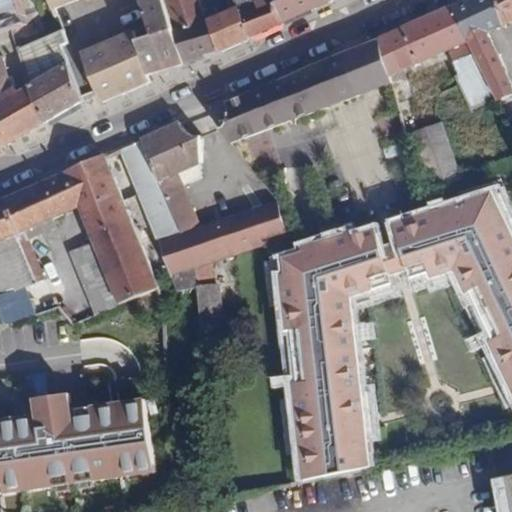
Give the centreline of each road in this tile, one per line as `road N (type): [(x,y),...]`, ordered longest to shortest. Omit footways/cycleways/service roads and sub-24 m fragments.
road 1 (tertiary): [(408,0),(0,170)]
road 2 (unknown): [(276,511),(445,482),(460,487),(472,511)]
